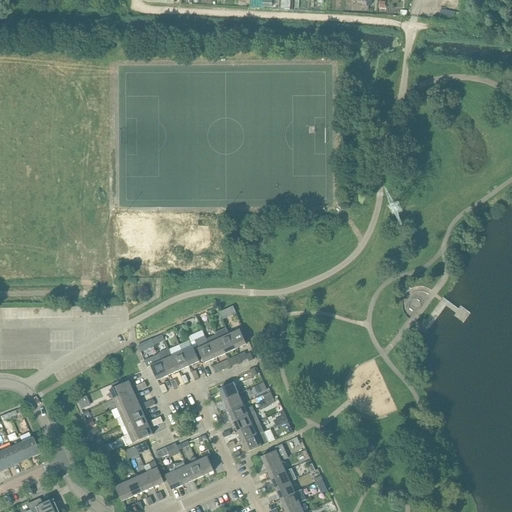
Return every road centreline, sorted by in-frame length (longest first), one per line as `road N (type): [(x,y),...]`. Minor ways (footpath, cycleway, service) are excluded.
road 1 (residential): [(23,389),(180,297),(281,292),(350,259),(371,228),(385,126),(403,96)]
road 2 (track): [(411,25),(16,7),(14,0)]
